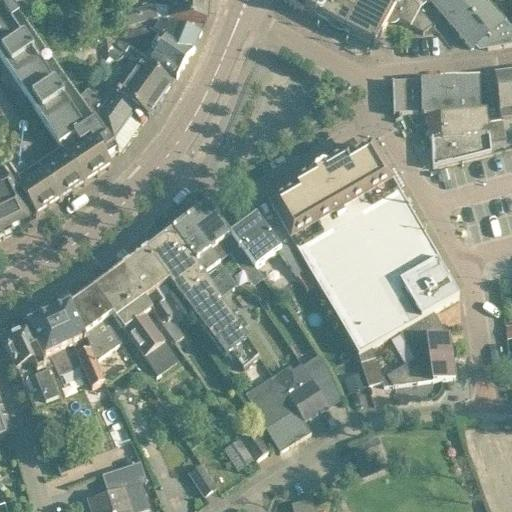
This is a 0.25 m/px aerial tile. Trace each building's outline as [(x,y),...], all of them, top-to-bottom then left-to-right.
[(169,0),(168,10),(155,8),(154,9),(133,15),(137,27),(157,22),(167,21),(187,23),(206,25),(208,0),(169,0)] [(406,0),(281,0),(287,5),(295,12),(298,8),(304,12),(304,14),(314,20),(316,15),(330,23),(328,25),(329,25),(328,27),(329,29),(332,31),(336,33),(337,34),(340,35),(342,35),(343,33),(344,33),(345,32),(367,43),(373,46),(372,47),(374,48),(378,41),(388,18),(422,34),(433,28),(431,26),(418,12),(406,0)] [(406,0),(418,12),(429,2),(458,36),(471,52),(478,45),(483,51),(487,51),(487,53),(511,48),(511,31),(500,18),(484,0),(406,0)] [(117,157),(118,156),(11,5),(0,12),(0,59),(61,152),(18,181),(10,169),(4,173),(35,221),(111,170),(106,163),(116,155),(117,157)] [(127,33),(116,49),(122,54),(125,55),(125,56),(129,49),(132,51),(160,71),(175,81),(177,82),(194,55),(201,36),(171,26),(160,25),(155,33),(149,29),(138,34),(138,35),(133,32),(131,36),(127,33)] [(61,58),(60,49),(50,51),(52,60),(61,58)] [(116,49),(109,59),(116,63),(122,54),(116,49)] [(172,87),(171,87),(156,76),(143,66),(132,59),(125,69),(109,92),(96,84),(80,100),(102,127),(114,143),(136,112),(146,119),(148,121),(172,87)] [(511,114),(511,110),(511,109),(511,77),(494,80),(500,121),(511,119),(511,114)] [(491,153),(487,126),(486,114),(480,115),(478,82),(460,83),(461,100),(461,128),(462,138),(467,163),(491,157),(490,153),(491,153)] [(462,138),(461,128),(461,100),(460,83),(437,84),(440,140),(440,169),(467,163),(462,138)] [(416,84),(392,85),(393,117),(397,117),(409,116),(418,116),(416,84)] [(440,169),(440,140),(437,84),(420,84),(421,118),(428,118),(428,141),(431,141),(432,171),(440,169)] [(491,153),(506,151),(502,123),(487,126),(491,153)] [(277,220),(290,243),(393,184),(386,173),(384,174),(371,151),(350,163),(347,157),(288,191),(291,197),(270,209),(277,220)] [(427,242),(393,184),(290,243),(307,271),(324,301),(427,242)] [(0,241),(2,241),(3,242),(20,233),(29,228),(27,224),(13,194),(9,185),(0,188),(0,241)] [(239,272),(250,264),(230,238),(207,208),(186,224),(209,255),(218,267),(229,259),(239,272)] [(256,219),(230,238),(250,264),(265,285),(287,268),(295,280),(307,271),(290,243),(277,220),(264,230),(256,219)] [(186,224),(173,234),(218,303),(236,290),(218,267),(209,255),(186,224)] [(173,234),(141,257),(164,288),(168,286),(224,361),(230,357),(242,374),(259,361),(247,344),(243,339),(218,303),(173,234)] [(427,242),(324,301),(358,360),(372,352),(399,336),(433,316),(458,302),(438,267),(440,265),(427,242)] [(131,265),(122,271),(151,314),(169,338),(174,346),(183,341),(177,333),(177,332),(170,323),(174,320),(155,295),(164,288),(141,257),(140,258),(136,257),(130,261),(131,265)] [(142,320),(151,314),(122,271),(85,298),(104,323),(112,317),(114,319),(115,319),(156,378),(176,365),(142,320)] [(122,347),(104,323),(85,298),(84,299),(80,297),(74,301),(74,306),(69,309),(95,366),(122,347)] [(104,386),(95,366),(69,309),(28,329),(36,347),(43,362),(49,359),(59,380),(80,370),(91,392),(104,386)] [(399,336),(414,363),(415,365),(452,360),(449,338),(446,339),(433,316),(399,336)] [(34,419),(52,411),(65,406),(50,371),(45,373),(26,335),(2,346),(18,381),(34,419)] [(267,368),(278,362),(270,348),(259,354),(267,368)] [(372,352),(358,360),(360,367),(375,362),(372,352)] [(319,360),(303,370),(312,385),(328,375),(319,360)] [(415,365),(414,363),(386,379),(382,382),(375,362),(360,367),(368,391),(382,387),(384,391),(454,382),(452,360),(415,365)] [(289,371),(275,380),(288,400),(296,414),(304,426),(328,411),(318,394),(312,385),(303,370),(301,368),(291,374),(289,371)] [(360,375),(342,381),(348,396),(366,389),(360,375)] [(113,390),(110,394),(110,398),(113,401),(118,401),(121,398),(121,394),(118,390),(113,390)] [(0,407),(0,440),(10,437),(0,407)] [(304,426),(296,414),(265,433),(269,440),(280,457),(311,437),(304,426)] [(242,445),(245,448),(256,465),(269,456),(258,439),(255,436),(242,445)] [(238,443),(222,454),(237,475),(253,464),(238,443)] [(357,469),(358,468),(363,481),(386,471),(376,443),(351,453),(357,469)] [(88,467),(82,450),(53,461),(60,479),(88,467)] [(108,497),(88,504),(90,511),(149,511),(141,487),(145,485),(140,467),(102,480),(108,497)] [(204,500),(216,491),(202,469),(189,478),(204,500)]
